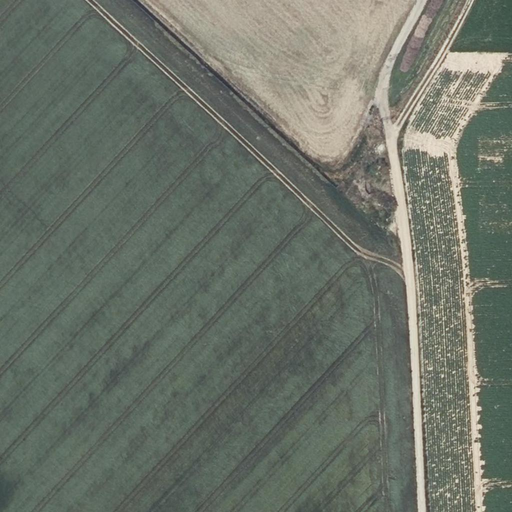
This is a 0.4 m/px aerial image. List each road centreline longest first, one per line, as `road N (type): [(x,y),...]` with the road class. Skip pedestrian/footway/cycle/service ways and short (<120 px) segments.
road 1 (unclassified): [(386,113),(407,254),(419,511)]
road 2 (track): [(467,0),(443,56),(391,135)]
